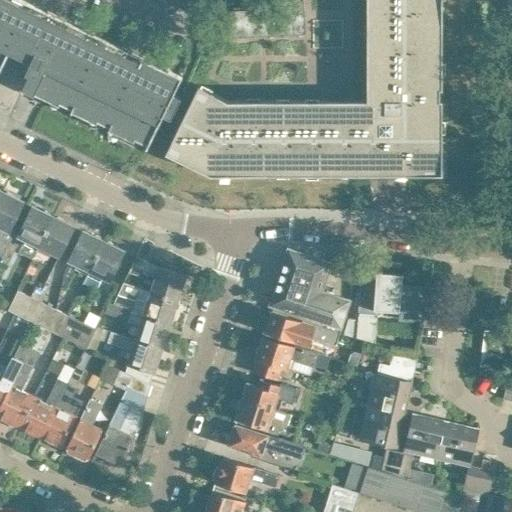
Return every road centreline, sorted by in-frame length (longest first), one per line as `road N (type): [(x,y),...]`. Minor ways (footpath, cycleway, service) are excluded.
road 1 (residential): [(157,511),(228,267),(228,241)]
road 2 (residential): [(228,241),(0,139)]
road 3 (residential): [(228,241),(288,230),(471,247)]
road 4 (residential): [(471,247),(463,388),(474,423),(511,462)]
road 5 (residential): [(471,247),(509,255),(511,112)]
road 6 (residential): [(0,458),(120,511)]
